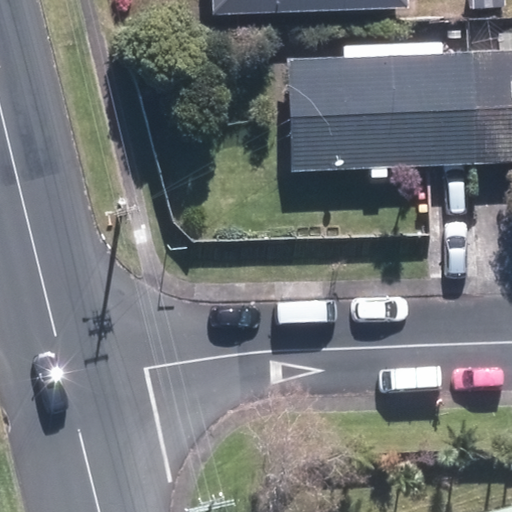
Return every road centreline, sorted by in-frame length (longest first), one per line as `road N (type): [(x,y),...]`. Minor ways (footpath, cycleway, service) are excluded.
road 1 (residential): [(511,344),(221,357),(65,394)]
road 2 (secondary): [(65,394),(0,125)]
road 3 (secondary): [(94,511),(65,394)]
